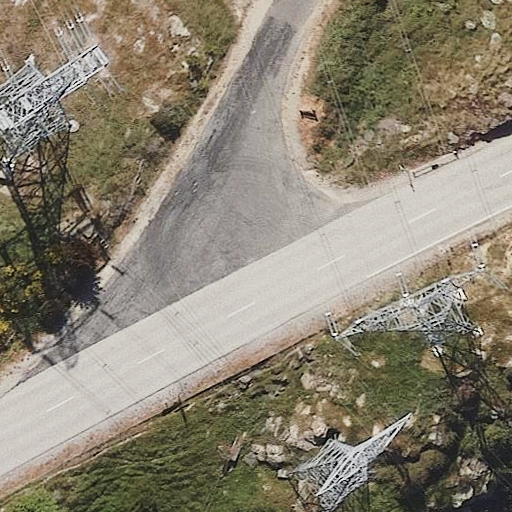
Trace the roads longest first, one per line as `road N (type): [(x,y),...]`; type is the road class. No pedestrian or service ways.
road 1 (tertiary): [(511,143),(180,303)]
road 2 (unclassified): [(180,303),(310,0)]
road 3 (tertiary): [(180,303),(0,399)]
